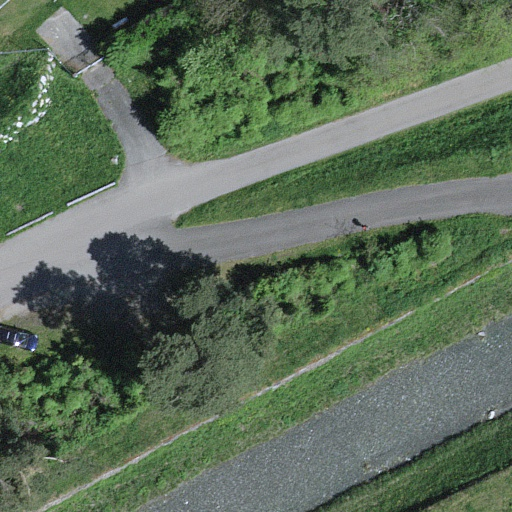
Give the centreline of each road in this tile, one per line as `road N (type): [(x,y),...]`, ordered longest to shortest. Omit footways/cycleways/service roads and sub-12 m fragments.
road 1 (unclassified): [(135,224),(511,88)]
road 2 (unclassified): [(511,200),(135,224)]
road 3 (unclassified): [(0,308),(135,224)]
